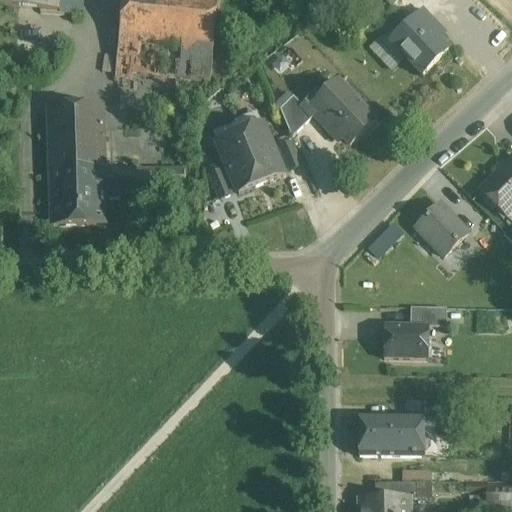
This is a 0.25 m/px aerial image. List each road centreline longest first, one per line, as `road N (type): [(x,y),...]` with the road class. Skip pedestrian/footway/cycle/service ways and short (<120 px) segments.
road 1 (tertiary): [(322,267),(0,274)]
road 2 (tertiary): [(322,267),(511,73)]
road 3 (tertiary): [(326,511),(322,267)]
